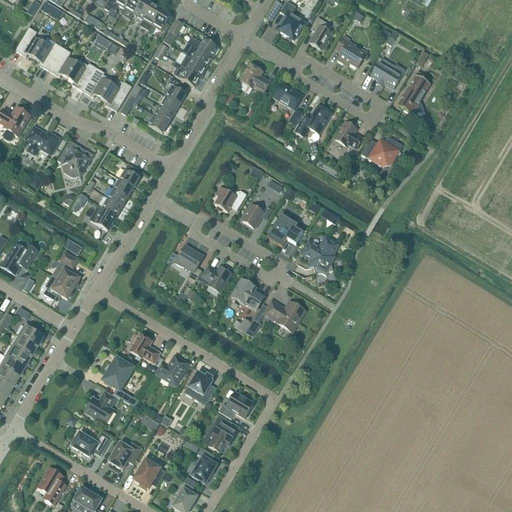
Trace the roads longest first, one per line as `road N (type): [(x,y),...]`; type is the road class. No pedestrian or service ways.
road 1 (residential): [(209,511),(277,401),(97,291)]
road 2 (residential): [(14,431),(146,511)]
road 3 (residential): [(171,170),(241,38)]
road 4 (residential): [(110,133),(69,120),(0,78)]
